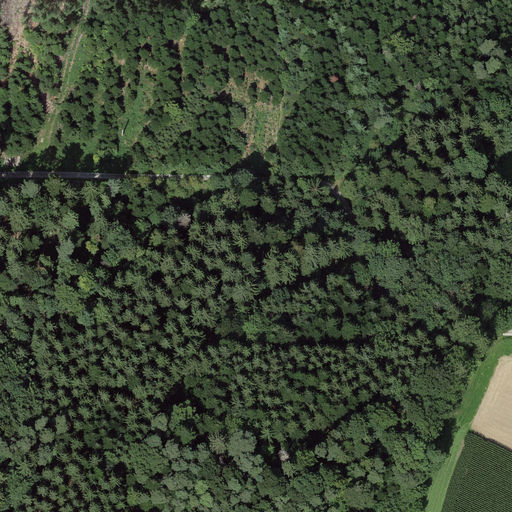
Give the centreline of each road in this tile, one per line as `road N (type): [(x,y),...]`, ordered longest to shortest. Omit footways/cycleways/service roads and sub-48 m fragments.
road 1 (track): [(21,511),(117,400),(196,340),(360,261)]
road 2 (track): [(447,329),(391,349),(198,363),(146,443),(134,511)]
road 3 (track): [(360,261),(354,221),(334,187),(322,183),(37,174)]
road 4 (track): [(497,331),(426,511)]
road 5 (track): [(511,331),(447,329),(406,315),(360,261)]
